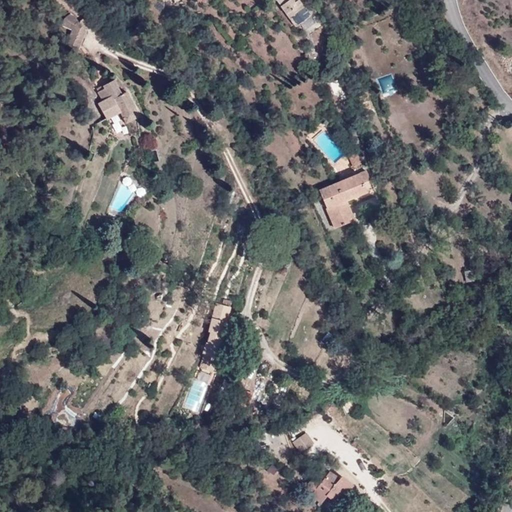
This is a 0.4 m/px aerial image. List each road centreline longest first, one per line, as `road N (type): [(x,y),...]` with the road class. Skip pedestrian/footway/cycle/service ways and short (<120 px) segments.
road 1 (track): [(510,107),(488,129),(475,168),(415,263),(367,317),(348,369),(335,382),(317,383),(265,348),(247,313),(264,244),(260,223),(186,74),(107,50)]
road 2 (residential): [(449,0),(477,62),(511,107)]
